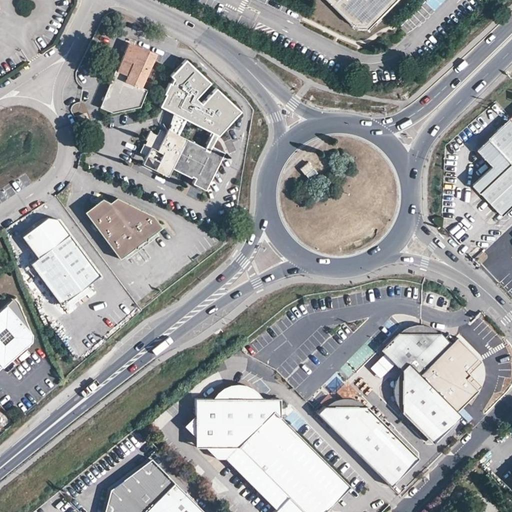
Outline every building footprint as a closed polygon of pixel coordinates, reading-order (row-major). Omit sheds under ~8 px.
[(332,0),(357,25),(366,24),(389,0),(332,0)] [(140,87),(155,53),(133,43),(131,42),(118,71),(116,70),(113,77),(116,83),(120,85),(108,111),(112,112),(140,107),(147,90),(140,87)] [(164,93),(159,106),(173,112),(186,117),(209,127),(213,117),(224,122),(242,96),(214,78),(202,96),(195,92),(207,74),(178,56),(167,75),(171,77),(169,83),(167,82),(162,92),(164,93)] [(99,107),(108,111),(120,85),(116,83),(112,81),(99,107)] [(186,117),(173,112),(169,129),(179,133),(186,117)] [(86,126),(82,117),(77,119),(81,128),(86,126)] [(213,117),(209,127),(213,129),(217,131),(218,131),(224,122),(213,117)] [(511,209),(511,120),(478,150),(494,168),(475,186),(504,217),(511,209)] [(157,169),(165,172),(170,163),(194,174),(195,173),(198,175),(196,180),(209,186),(225,147),(213,142),(210,147),(206,145),(179,133),(169,129),(168,129),(167,131),(160,128),(158,134),(151,131),(142,153),(150,157),(159,166),(157,169)] [(217,131),(213,129),(206,145),(210,147),(213,142),(217,131)] [(328,159),(324,163),(330,169),(334,165),(328,159)] [(308,166),(301,173),(306,177),(313,170),(308,166)] [(151,213),(116,195),(109,201),(103,197),(85,211),(119,257),(134,247),(137,248),(140,238),(147,240),(148,236),(161,226),(151,213)] [(70,234),(56,215),(47,214),(17,237),(34,260),(70,234)] [(65,302),(88,285),(101,275),(70,234),(34,260),(29,264),(60,305),(65,302)] [(137,248),(147,240),(140,238),(137,248)] [(91,289),(88,285),(65,302),(69,306),(91,289)] [(32,335),(18,304),(10,302),(0,310),(0,369),(31,343),(32,335)] [(441,335),(436,332),(431,330),(424,328),(417,328),(409,329),(403,332),(399,336),(386,347),(386,357),(402,373),(400,375),(399,377),(398,379),(397,381),(396,383),(395,386),(395,387),(394,390),(394,393),(394,396),(394,398),(395,400),(396,403),(420,377),(452,346),(441,335)] [(452,346),(420,377),(458,415),(479,395),(465,380),(482,363),(458,340),(452,346)] [(282,418),(282,401),(267,401),(267,398),(266,395),(265,391),(262,386),(258,382),(254,378),(251,376),(247,375),(242,373),(237,373),(234,373),(231,374),(227,375),(223,377),(219,380),(215,384),(212,389),(210,393),(209,399),(209,402),(194,402),(193,418),(183,429),(198,443),(196,450),(203,448),(216,461),(226,460),(278,511),(277,511),(329,511),(352,488),(282,418)] [(458,415),(420,377),(396,403),(397,405),(398,407),(399,409),(400,411),(403,414),(402,414),(434,446),(461,418),(458,415)] [(362,405),(360,404),(359,404),(358,403),(356,402),(353,401),(351,401),(348,401),(345,401),(342,401),(340,401),(338,402),(336,403),(333,404),(330,405),(362,436),(379,420),(368,408),(367,409),(364,407),(362,405)] [(362,436),(330,405),(326,409),(325,408),(318,416),(392,489),(403,477),(362,436)] [(156,418),(162,426),(173,418),(167,410),(156,418)] [(420,460),(379,420),(362,436),(403,477),(420,460)] [(201,511),(150,462),(115,499),(109,511),(201,511)]
